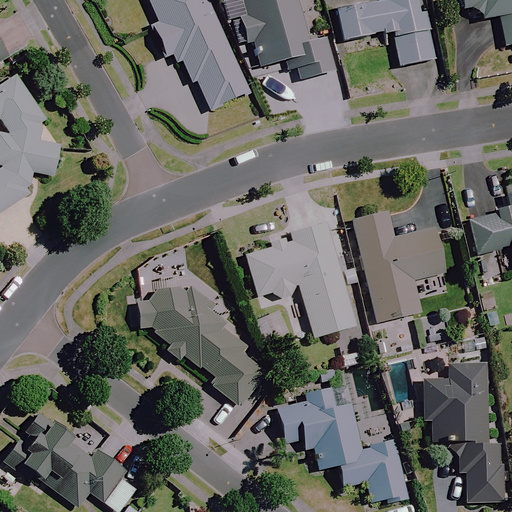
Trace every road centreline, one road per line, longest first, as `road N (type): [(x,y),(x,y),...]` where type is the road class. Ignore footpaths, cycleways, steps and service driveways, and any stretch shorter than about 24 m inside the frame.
road 1 (residential): [(511,119),(364,142),(162,206)]
road 2 (residential): [(263,511),(19,315)]
road 3 (residential): [(46,0),(162,206)]
road 4 (residential): [(162,206),(106,229),(62,261),(19,315)]
